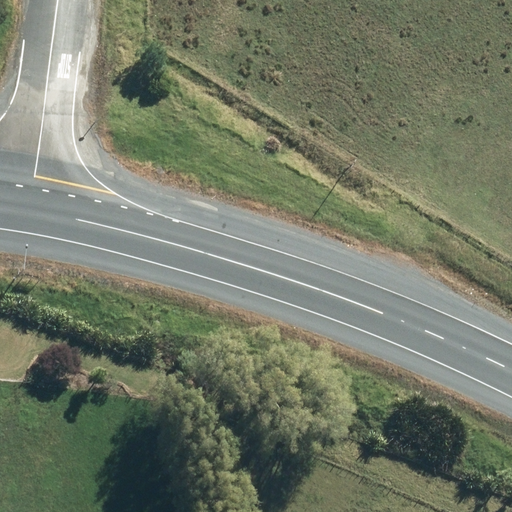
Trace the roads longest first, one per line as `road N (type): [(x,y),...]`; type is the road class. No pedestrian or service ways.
road 1 (trunk): [(511,372),(299,284),(29,211)]
road 2 (unclassified): [(60,0),(29,211)]
